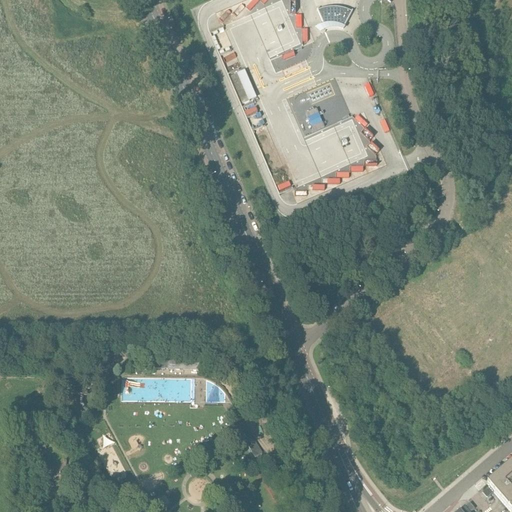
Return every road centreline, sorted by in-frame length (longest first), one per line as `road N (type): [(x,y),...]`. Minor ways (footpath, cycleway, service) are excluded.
road 1 (residential): [(295,351),(448,209),(450,189),(405,82),(400,0)]
road 2 (tertiary): [(295,351),(144,0)]
road 3 (tertiary): [(358,491),(295,351)]
